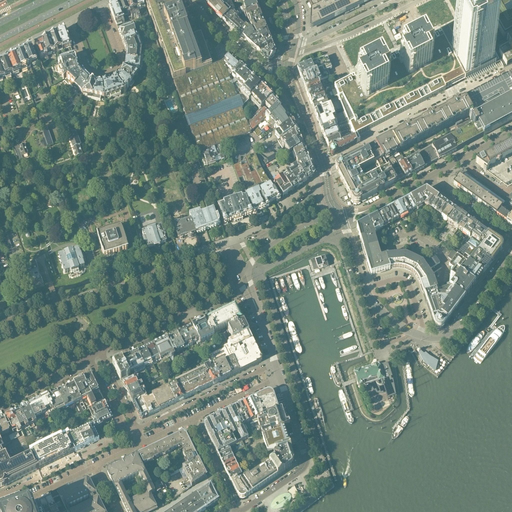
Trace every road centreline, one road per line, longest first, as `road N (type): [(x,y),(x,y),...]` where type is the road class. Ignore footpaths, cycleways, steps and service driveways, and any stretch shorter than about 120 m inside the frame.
road 1 (residential): [(226,250),(0,325)]
road 2 (residential): [(323,165),(511,67)]
road 3 (tertiary): [(239,511),(303,467),(279,376)]
road 4 (residential): [(99,348),(237,279)]
road 5 (residential): [(275,363),(137,430)]
road 6 (residential): [(69,20),(86,67),(107,74),(119,60),(100,4)]
road 7 (residential): [(127,435),(0,496)]
road 8 (residential): [(293,49),(421,0)]
road 9 (residential): [(421,336),(447,336),(511,249)]
